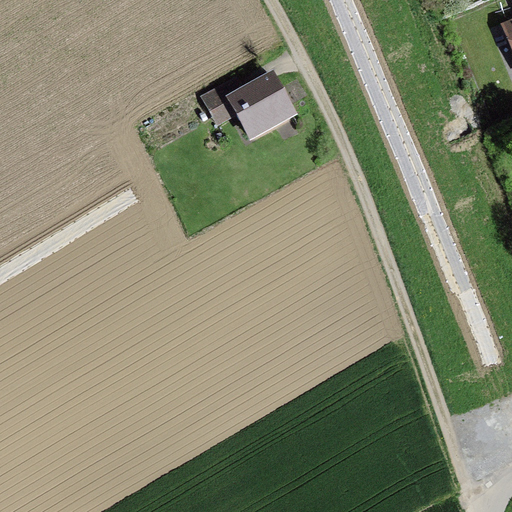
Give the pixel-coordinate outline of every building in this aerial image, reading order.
[(401,8),(369,22),(390,73),(393,79),(425,65),(423,59),(401,8)] [(366,16),(334,29),(358,86),(390,73),(369,22),(366,16)] [(291,111),(273,78),(235,99),(227,85),(202,99),(210,114),(229,103),(247,136),(291,111)] [(464,160),(431,174),(452,225),(455,230),(487,217),(485,211),(464,160)] [(429,168),(396,181),(420,238),(452,225),(431,174),(429,168)] [(511,318),(494,326),(511,370),(511,318)] [(491,320),(459,334),(483,391),(511,378),(511,370),(494,326),(491,320)]
